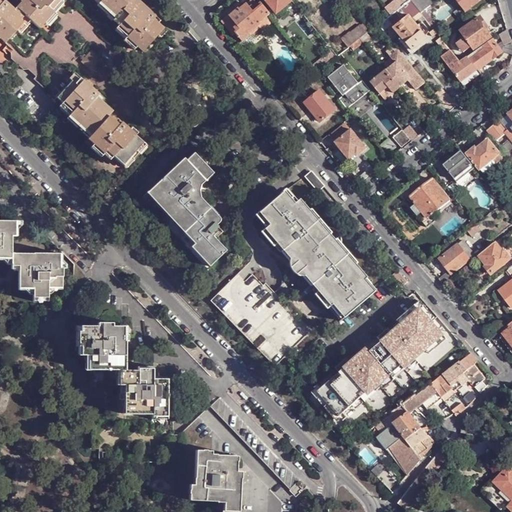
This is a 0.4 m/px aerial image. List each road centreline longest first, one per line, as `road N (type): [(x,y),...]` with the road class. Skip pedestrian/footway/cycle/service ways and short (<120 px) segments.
road 1 (residential): [(441,441),(509,376),(358,199)]
road 2 (residential): [(123,253),(322,461)]
road 3 (residential): [(358,199),(193,14)]
road 4 (residential): [(511,82),(358,199)]
road 5 (residential): [(0,125),(123,253)]
